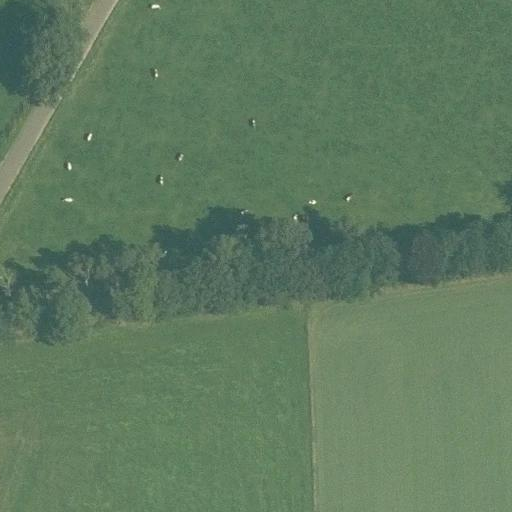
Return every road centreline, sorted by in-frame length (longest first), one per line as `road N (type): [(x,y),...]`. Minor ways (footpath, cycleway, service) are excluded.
road 1 (unclassified): [(0,317),(511,244)]
road 2 (tertiary): [(0,180),(103,0)]
